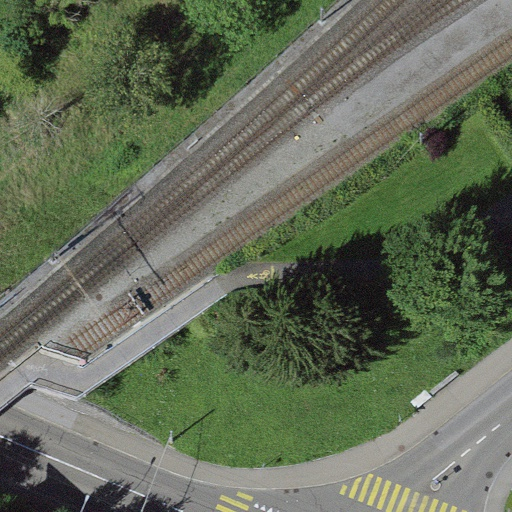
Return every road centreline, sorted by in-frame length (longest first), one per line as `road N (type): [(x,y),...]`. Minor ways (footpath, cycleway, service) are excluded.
road 1 (tertiary): [(0,436),(177,511)]
road 2 (tertiary): [(511,416),(404,511)]
